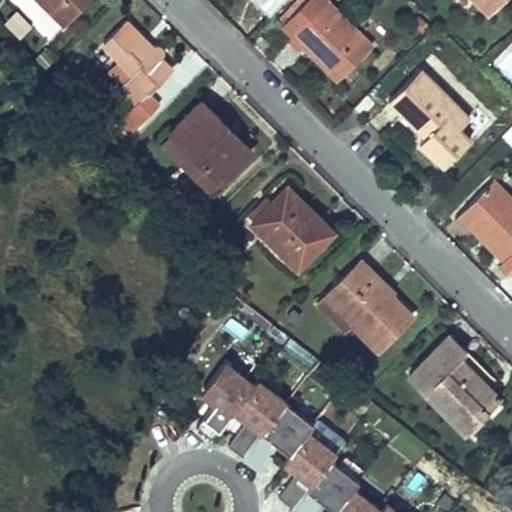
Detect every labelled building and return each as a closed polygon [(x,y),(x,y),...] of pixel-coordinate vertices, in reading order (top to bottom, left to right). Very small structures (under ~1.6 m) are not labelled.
[(40,0),(64,23),(87,0),(40,0)] [(309,51),(338,79),(372,45),(326,0),(305,0),(282,24),(292,33),(288,37),(300,49),(307,41),(313,47),(309,51)] [(475,0),(489,13),(502,0),(475,0)] [(19,36),(32,24),(16,8),(3,20),(19,36)] [(151,47),(124,20),(101,43),(117,59),(132,73),(121,84),(118,86),(134,102),(114,122),(127,135),(158,104),(148,93),(172,69),(160,57),(161,56),(161,55),(162,54),(162,53),(162,52),(162,51),(162,50),(161,49),(161,48),(159,47),(158,46),(157,46),(156,46),(155,45),(154,46),(153,46),(152,47),(151,47)] [(438,37),(422,61),(439,72),(455,48),(438,37)] [(121,84),(132,73),(117,59),(107,69),(121,84)] [(421,67),(388,99),(424,136),(420,141),(443,164),(461,146),(449,135),(459,126),(469,116),(421,67)] [(251,148),(201,99),(170,130),(220,179),(251,148)] [(459,126),(449,135),(461,146),(470,137),(459,126)] [(220,179),(170,130),(160,141),(209,190),(220,179)] [(511,198),(492,179),(454,217),(466,229),(473,222),(479,228),(475,231),(503,259),(499,263),(507,270),(511,265),(511,198)] [(297,265),(333,230),(287,185),(251,220),(297,265)] [(378,347),(412,313),(384,285),(386,283),(361,258),(325,294),(350,319),(378,347)] [(350,319),(325,294),(318,301),(343,326),(350,319)] [(465,349),(449,332),(408,374),(464,430),(487,408),(482,404),(495,391),(478,375),(459,355),(465,349)] [(485,368),(465,349),(459,355),(478,375),(485,368)] [(233,409),(253,384),(224,361),(201,391),(214,402),(195,427),(210,439),(233,409)] [(242,455),(284,401),(257,379),(253,384),(233,409),(246,420),(227,444),(242,455)] [(499,396),(495,391),(482,404),(487,408),(499,396)] [(289,453),(306,431),(312,423),(284,401),(242,455),(257,467),(276,443),(289,453)] [(292,507),(330,459),(334,453),(306,431),(289,453),(283,461),(296,471),(277,495),(292,507)] [(351,489),(357,481),(330,459),(292,507),(288,511),(312,511),(321,501),(334,511),(351,489)] [(378,511),(379,511),(351,489),(334,511),(333,511),(378,511)]
